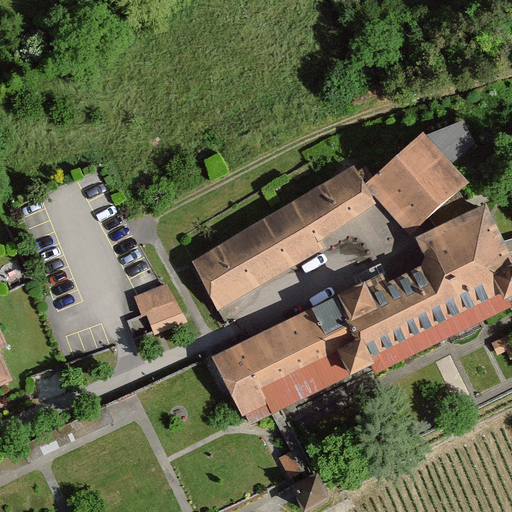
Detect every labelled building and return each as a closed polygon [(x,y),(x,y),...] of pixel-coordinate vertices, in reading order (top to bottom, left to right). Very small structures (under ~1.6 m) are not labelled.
[(462,185),(424,138),(359,184),(399,240),(426,219),(454,194),(462,185)] [(185,264),(209,305),(321,253),(315,243),(369,207),(357,186),(345,171),(185,264)] [(458,202),(454,194),(426,219),(429,224),(431,227),(461,210),(458,202)] [(275,485),(287,511),(295,511),(313,504),(310,496),(272,408),(353,367),(358,377),(493,309),(490,302),(510,291),(497,255),(492,243),(473,207),(461,210),(431,227),(402,244),(407,269),(387,281),(340,287),(201,359),(229,420),(261,415),(287,479),(275,485)] [(511,236),(492,243),(497,255),(511,249),(511,236)] [(135,294),(151,325),(184,308),(168,277),(135,294)] [(36,465),(114,427),(107,412),(29,451),(36,465)]
